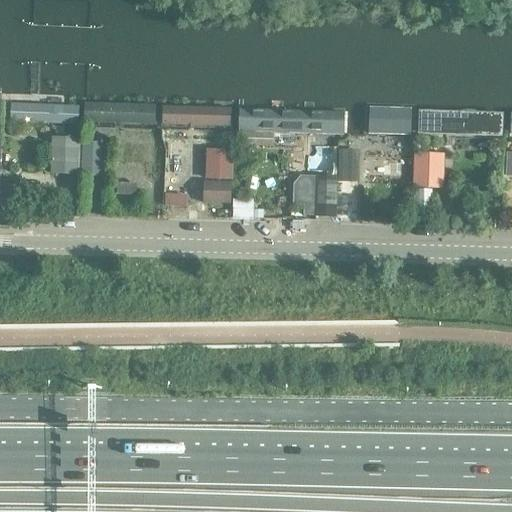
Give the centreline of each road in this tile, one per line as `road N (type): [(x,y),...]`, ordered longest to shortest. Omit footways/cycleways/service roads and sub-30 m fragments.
road 1 (motorway): [(511,511),(0,499)]
road 2 (unclassified): [(0,243),(511,255)]
road 3 (unclassified): [(0,409),(511,414)]
road 4 (motorway): [(511,464),(0,460)]
